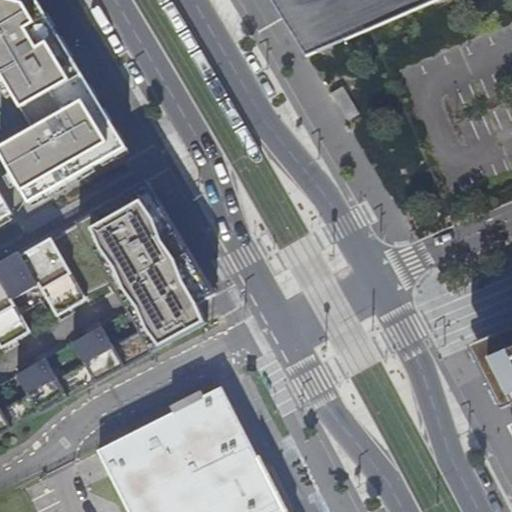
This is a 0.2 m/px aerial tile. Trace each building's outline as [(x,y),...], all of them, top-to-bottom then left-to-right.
[(0,0),(0,77),(4,75),(37,130),(1,151),(23,188),(41,200),(128,149),(110,119),(38,0),(0,0)] [(342,88),(331,95),(345,122),(357,115),(342,88)] [(0,435),(208,323),(204,316),(198,306),(218,295),(151,185),(0,269),(0,344),(1,346),(30,330),(13,298),(40,283),(57,315),(87,299),(86,296),(114,285),(139,331),(113,345),(99,319),(82,328),(85,334),(72,341),(83,361),(57,376),(42,349),(25,358),(29,365),(15,372),(26,392),(0,406),(0,405),(0,435)] [(0,222),(13,215),(0,191),(0,222)] [(511,329),(472,346),(504,410),(511,406),(511,409),(511,329)] [(282,511),(221,391),(205,400),(202,394),(171,409),(175,415),(99,454),(129,511),(282,511)]
